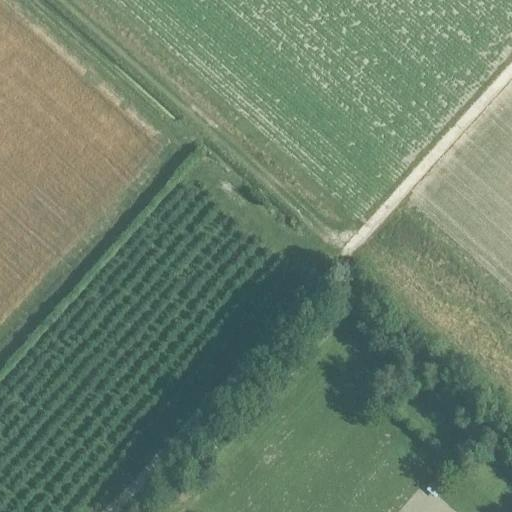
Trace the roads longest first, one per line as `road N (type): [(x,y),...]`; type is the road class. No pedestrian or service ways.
road 1 (track): [(112,511),(511,70)]
road 2 (track): [(349,250),(66,0)]
